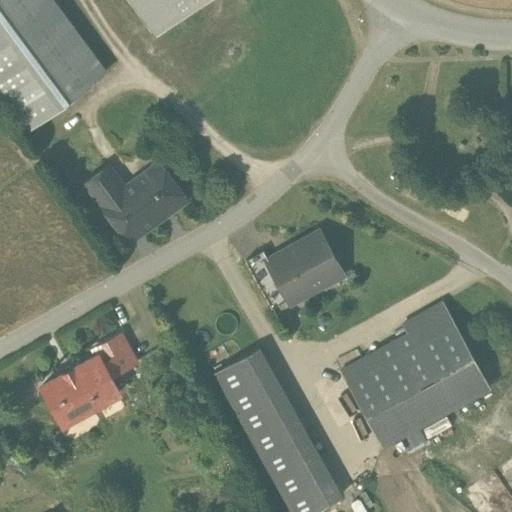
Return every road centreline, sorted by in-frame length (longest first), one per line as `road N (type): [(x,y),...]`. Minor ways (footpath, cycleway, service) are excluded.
road 1 (residential): [(400,12),(333,132),(268,195),(215,234),(0,355)]
road 2 (track): [(511,277),(419,226),(315,153)]
